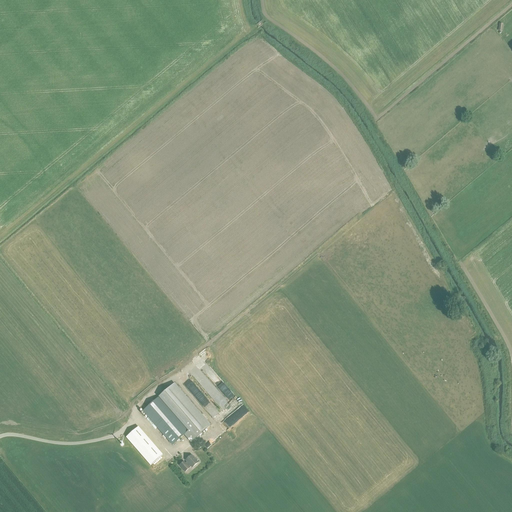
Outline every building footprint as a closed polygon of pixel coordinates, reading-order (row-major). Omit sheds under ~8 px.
[(174,384),(159,397),(189,431),(185,435),(192,442),(211,426),(174,384)] [(221,391),(230,400),(236,395),(227,386),(221,391)] [(173,445),(185,435),(189,431),(159,397),(143,411),(173,445)] [(200,402),(215,416),(219,412),(204,398),(200,402)] [(227,416),(228,417),(221,424),(227,431),(249,411),(241,403),(227,416)] [(138,427),(126,438),(151,466),(163,455),(138,427)] [(198,463),(192,455),(186,460),(187,462),(186,464),(184,462),(180,466),(185,472),(192,467),(193,468),(198,463)]
